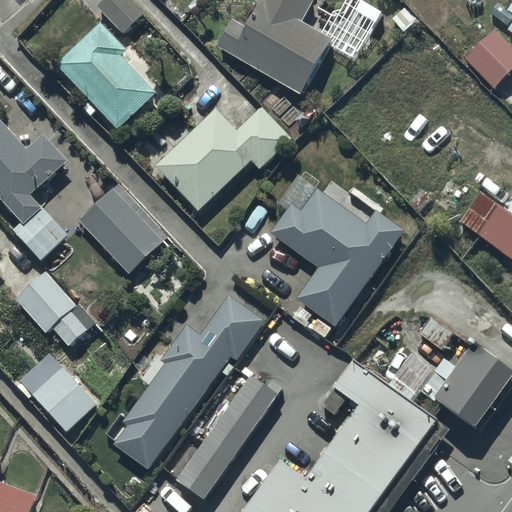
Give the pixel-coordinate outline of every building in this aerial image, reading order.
[(126,0),(114,0),(100,15),(126,40),(146,19),(126,0)] [(304,102),(335,48),(305,31),(318,8),(304,0),(269,0),(248,37),(234,28),(219,53),(304,102)] [(511,8),(508,14),(499,7),(490,19),(508,32),(506,33),(511,37),(511,8)] [(104,31),(59,73),(121,139),(160,103),(125,66),(132,60),(104,31)] [(511,51),(497,36),(466,66),(495,95),(511,78),(511,51)] [(219,115),(158,173),(202,219),(255,169),(263,177),(295,145),(265,114),(241,137),(219,115)] [(0,124),(0,203),(27,233),(47,216),(35,203),(72,170),(48,143),(31,159),(0,124)] [(280,211),(290,217),(273,240),(321,275),(299,305),(339,334),(408,238),(380,217),(370,231),(321,195),(320,196),(314,192),(318,187),(304,177),(280,211)] [(116,195),(81,227),(131,281),(166,248),(116,195)] [(511,223),(482,201),(461,230),(511,267),(511,223)] [(50,279),(19,305),(49,340),(47,341),(55,350),(57,349),(63,356),(98,327),(82,308),(78,312),(50,279)] [(117,451),(153,477),(234,364),(239,368),(267,328),(232,303),(204,342),(189,332),(164,368),(168,371),(126,430),(130,433),(117,451)] [(511,345),(484,323),(439,380),(498,426),(511,408),(511,345)] [(284,472),(253,511),(386,511),(443,435),(355,371),(338,396),(363,417),(314,491),(284,472)] [(254,375),(180,479),(207,499),(282,394),(254,375)] [(0,511),(38,511),(42,503),(0,488),(0,486),(8,465),(0,462),(0,511)]
